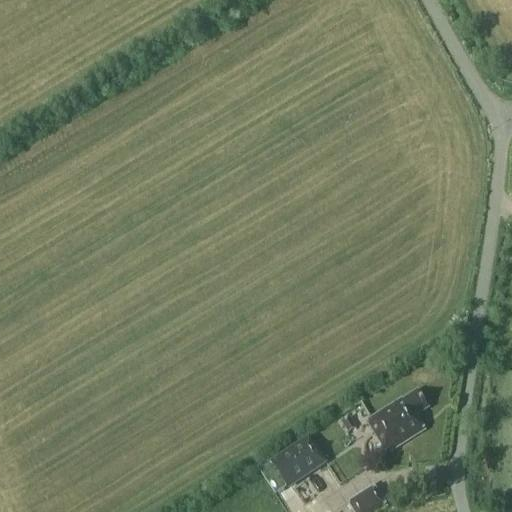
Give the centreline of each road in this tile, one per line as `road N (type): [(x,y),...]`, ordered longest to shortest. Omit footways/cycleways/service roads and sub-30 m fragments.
road 1 (unclassified): [(463,511),(459,439),(490,242),(497,122)]
road 2 (unclassified): [(497,122),(428,0)]
